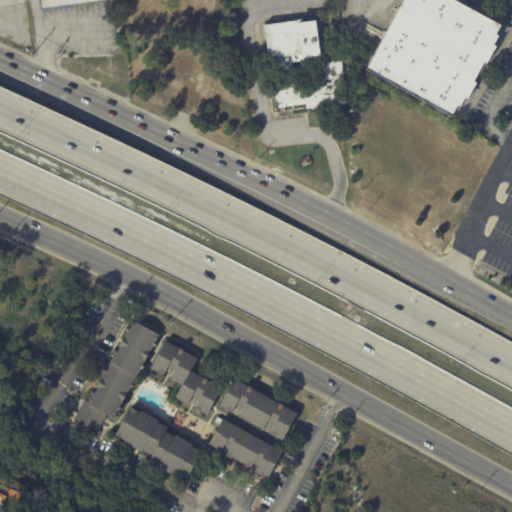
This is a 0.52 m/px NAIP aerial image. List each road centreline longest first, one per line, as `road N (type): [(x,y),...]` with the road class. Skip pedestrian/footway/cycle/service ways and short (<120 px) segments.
road 1 (secondary): [(0,214),(511,483)]
road 2 (motorway): [(0,170),(511,429)]
road 3 (motorway): [(455,340),(0,108)]
road 4 (secondary): [(398,253),(28,75)]
